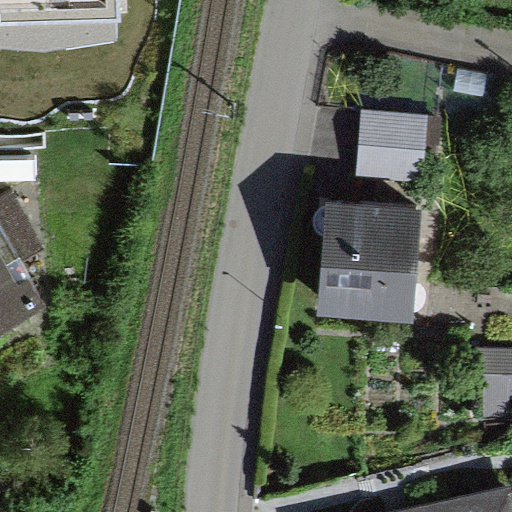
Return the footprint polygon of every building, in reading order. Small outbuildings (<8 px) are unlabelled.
[(0,0),(0,140),(123,90),(85,0),(0,0)] [(362,147),(424,148),(425,113),(363,112),(362,147)] [(315,298),(400,302),(406,190),(320,186),(315,298)] [(0,309),(38,288),(0,219),(0,309)] [(478,373),(511,374),(511,345),(478,345),(478,373)] [(511,511),(511,498),(507,475),(344,511),(511,511)]
